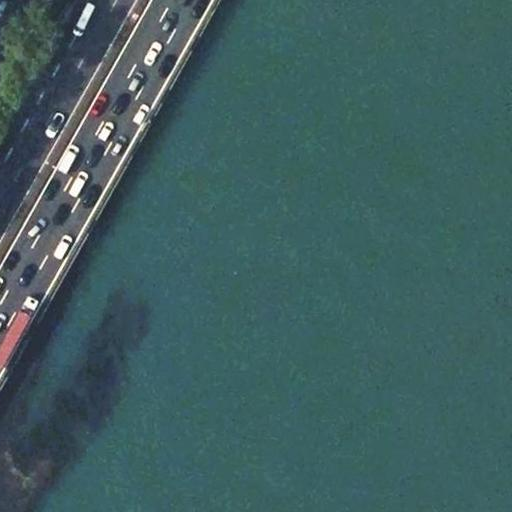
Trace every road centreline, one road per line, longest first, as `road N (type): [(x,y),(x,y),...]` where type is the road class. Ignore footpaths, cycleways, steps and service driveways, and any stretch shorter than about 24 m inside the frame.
road 1 (trunk): [(0,321),(181,0)]
road 2 (trunk): [(105,0),(0,187)]
